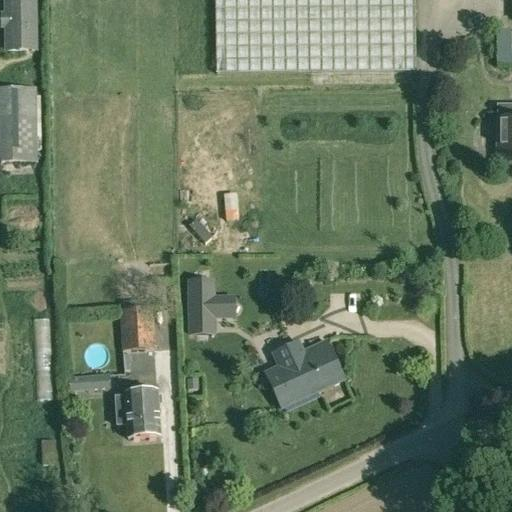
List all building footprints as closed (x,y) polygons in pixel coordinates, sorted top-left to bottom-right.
[(4,55),(37,54),(36,0),(2,0),(3,16),(0,16),(0,31),(3,31),(4,55)] [(214,0),(216,75),(415,74),(414,0),(214,0)] [(0,164),(37,164),(36,89),(0,89),(0,164)] [(511,107),(497,108),(497,166),(511,166),(511,107)] [(214,337),(213,283),(189,283),(189,337),(214,337)] [(119,312),(122,353),(156,351),(152,310),(119,312)] [(267,380),(281,412),(344,382),(326,344),(301,355),(305,362),(267,380)] [(87,379),(88,395),(113,392),(112,377),(87,379)] [(125,397),(128,441),(159,439),(156,395),(125,397)]
